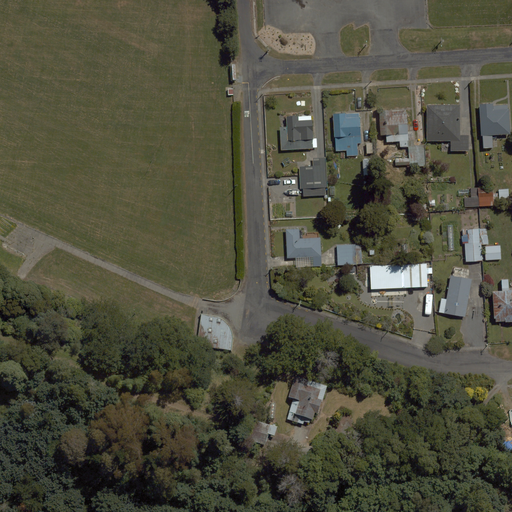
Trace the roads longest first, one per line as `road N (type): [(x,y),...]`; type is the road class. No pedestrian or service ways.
road 1 (residential): [(248,67),(259,306),(425,360),(511,367)]
road 2 (residential): [(248,67),(511,54)]
